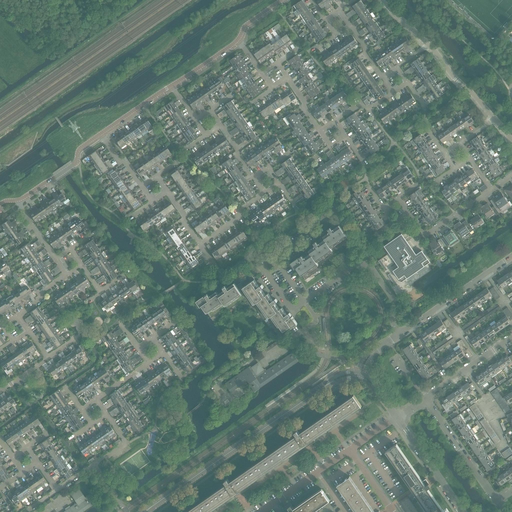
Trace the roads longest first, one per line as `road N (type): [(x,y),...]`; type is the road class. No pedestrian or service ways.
road 1 (tertiary): [(145,511),(307,397)]
road 2 (residential): [(364,264),(304,300),(275,259),(328,219)]
road 3 (track): [(149,0),(0,105)]
road 4 (residential): [(400,334),(511,257)]
road 5 (residential): [(496,500),(424,398)]
